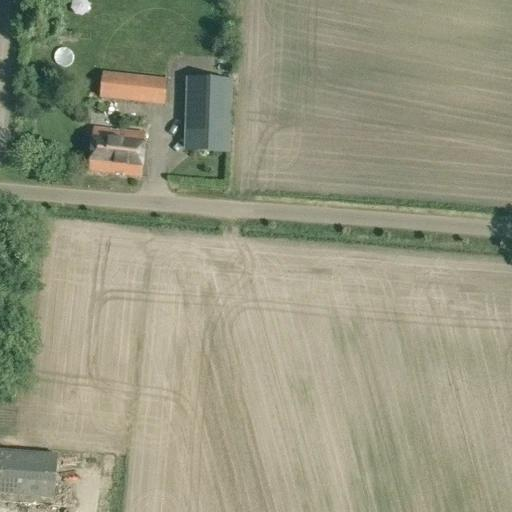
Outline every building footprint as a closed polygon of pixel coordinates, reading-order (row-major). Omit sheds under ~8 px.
[(61,61),(54,83),(71,89),(78,67),(61,61)] [(102,100),(166,105),(168,79),(104,72),(102,100)] [(187,80),(186,133),(194,133),(194,152),(230,153),(232,81),(187,80)] [(141,177),(146,134),(94,129),(90,172),(141,177)] [(0,459),(0,489),(56,492),(58,463),(0,459)]
